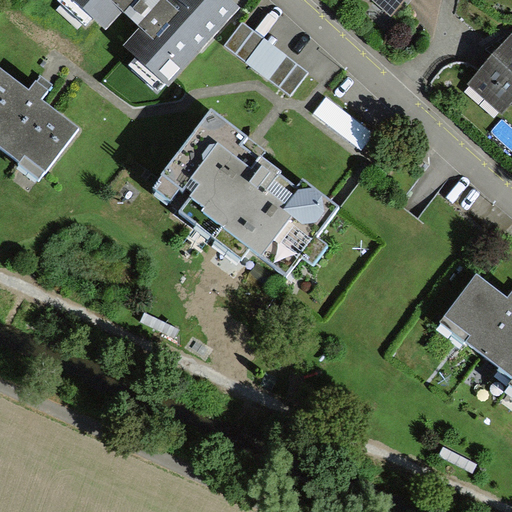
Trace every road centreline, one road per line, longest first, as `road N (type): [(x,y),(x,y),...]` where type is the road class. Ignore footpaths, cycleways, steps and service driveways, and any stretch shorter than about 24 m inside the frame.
road 1 (track): [(504,511),(0,275)]
road 2 (track): [(283,511),(0,386)]
road 3 (residential): [(511,193),(294,0)]
